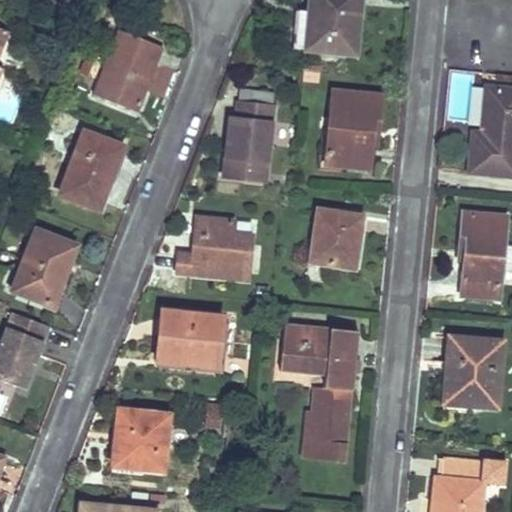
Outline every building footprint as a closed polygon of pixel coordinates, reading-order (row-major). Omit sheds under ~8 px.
[(357,20),(358,0),(312,0),(311,11),(310,20),(307,20),(304,51),(347,55),(350,19),(357,20)] [(297,10),(293,51),(304,51),(307,20),(310,20),(311,11),(297,10)] [(347,55),(354,56),(357,20),(350,19),(347,55)] [(117,31),(92,97),(136,114),(144,94),(137,91),(149,61),(155,64),(161,49),(117,31)] [(144,94),(155,64),(149,61),(137,91),(144,94)] [(511,177),(511,90),(484,87),(481,127),(484,128),(483,134),(480,134),(471,133),(467,173),(511,177)] [(236,105),(251,106),(253,94),(238,92),(236,105)] [(376,139),(380,97),(330,92),(323,166),(368,170),(370,145),(371,138),(376,139)] [(234,121),(232,144),(226,143),(222,178),(263,183),(272,109),(270,109),(272,96),(253,94),(251,106),(236,105),(234,121)] [(232,144),(234,121),(229,120),(226,143),(232,144)] [(83,135),(60,195),(97,209),(108,181),(120,149),(83,135)] [(114,183),(126,151),(120,149),(108,181),(114,183)] [(316,210),(308,264),(353,271),(361,217),(316,210)] [(463,260),(459,295),(497,299),(500,271),(511,272),(511,245),(503,244),(505,218),(461,213),(458,252),(463,252),(463,260)] [(230,235),(231,223),(201,219),(200,234),(193,234),(191,253),(196,253),(195,257),(191,256),(176,255),(175,274),(245,281),(250,237),(230,235)] [(193,234),(200,234),(201,219),(194,219),(193,234)] [(60,286),(75,247),(34,231),(11,292),(47,306),(55,284),(60,286)] [(52,308),(60,286),(55,284),(47,306),(52,308)] [(155,362),(216,369),(221,319),(160,312),(155,362)] [(47,327),(12,314),(0,343),(0,382),(22,391),(47,327)] [(322,388),(320,409),(319,420),(310,419),(308,440),(303,440),(301,460),(343,464),(348,412),(352,371),(347,371),(348,363),(353,363),(356,332),(283,325),(278,372),(324,376),(322,388)] [(495,408),(501,341),(447,337),(445,364),(456,364),(453,405),(495,408)] [(453,405),(456,364),(445,364),(442,404),(453,405)] [(319,420),(320,409),(322,388),(314,388),(312,408),(312,413),(305,412),(305,419),(310,419),(319,420)] [(161,473),(167,415),(116,410),(112,447),(117,448),(115,468),(161,473)] [(501,486),(504,462),(481,460),(480,464),(440,459),(438,479),(434,478),(431,500),(436,501),(434,511),(477,511),(481,484),(501,486)]
